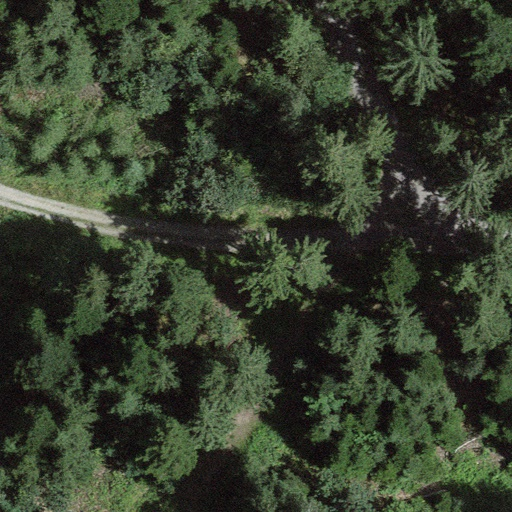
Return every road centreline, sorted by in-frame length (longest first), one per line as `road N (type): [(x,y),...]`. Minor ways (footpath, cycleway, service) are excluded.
road 1 (track): [(0,191),(136,232),(511,259)]
road 2 (track): [(333,0),(444,180),(511,244)]
